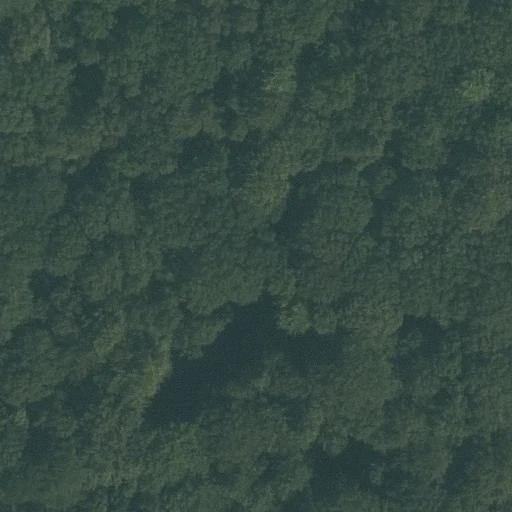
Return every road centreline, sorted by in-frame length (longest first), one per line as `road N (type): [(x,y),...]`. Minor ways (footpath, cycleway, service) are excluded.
road 1 (track): [(16,364),(184,302),(266,300),(361,320),(511,224)]
road 2 (track): [(77,511),(36,395),(16,364)]
